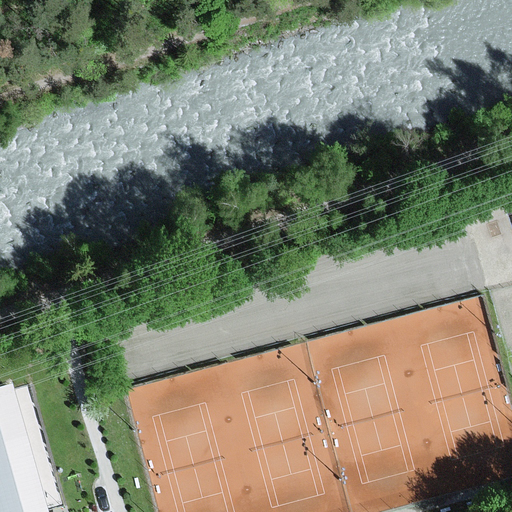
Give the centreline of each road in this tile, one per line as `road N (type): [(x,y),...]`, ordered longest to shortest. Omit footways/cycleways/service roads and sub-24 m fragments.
road 1 (track): [(0,316),(511,150)]
road 2 (track): [(52,299),(119,511)]
